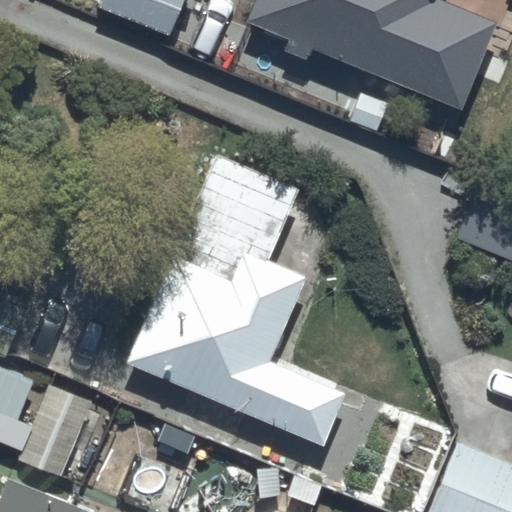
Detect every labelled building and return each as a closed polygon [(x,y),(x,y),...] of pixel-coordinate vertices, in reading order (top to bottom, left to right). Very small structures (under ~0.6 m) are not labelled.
[(179,0),(96,0),(96,1),(200,40),(210,14),(179,3),(179,0)] [(251,0),(246,13),(288,30),(284,41),(307,51),(312,40),(459,98),(493,11),(465,0),(251,0)] [(217,145),(126,353),(233,399),(221,425),(289,455),(301,427),(320,436),(343,384),(267,351),(304,268),(265,251),(296,179),(217,145)] [(59,467),(87,395),(45,378),(17,451),(59,467)] [(511,511),(511,457),(456,437),(403,419),(393,448),(366,438),(351,478),(426,505),(423,511),(511,511)] [(113,511),(6,469),(0,483),(0,511),(113,511)]
